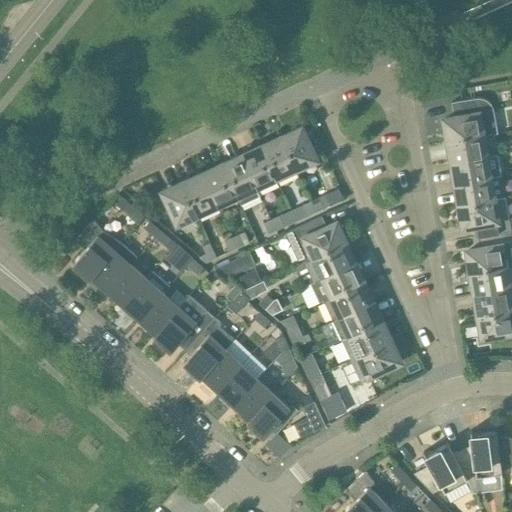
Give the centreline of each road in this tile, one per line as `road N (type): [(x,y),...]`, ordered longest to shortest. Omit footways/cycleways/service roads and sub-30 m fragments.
road 1 (residential): [(463,387),(403,51),(316,92)]
road 2 (residential): [(449,391),(316,92)]
road 3 (residential): [(240,483),(0,263)]
road 4 (residential): [(316,92),(98,189)]
road 5 (residential): [(449,391),(307,467),(264,505)]
